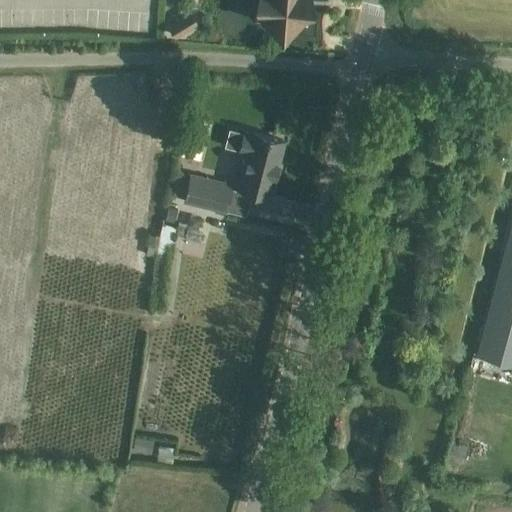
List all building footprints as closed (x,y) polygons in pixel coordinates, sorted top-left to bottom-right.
[(262,0),(261,17),(256,17),(255,24),(263,25),(263,20),(300,23),(299,28),(307,28),(308,21),(303,20),(305,1),(304,0),(262,0)] [(169,25),(175,36),(189,27),(183,17),(169,25)] [(283,141),(243,130),(237,153),(244,155),(236,186),(269,195),(283,141)] [(201,141),(180,135),(175,154),(197,159),(201,141)] [(231,186),(189,175),(182,200),(225,211),(231,186)] [(511,217),(476,354),(511,363),(511,217)] [(148,312),(161,313),(172,240),(176,226),(162,222),(159,237),(153,278),(148,312)] [(449,445),(446,460),(462,463),(465,449),(449,445)]
